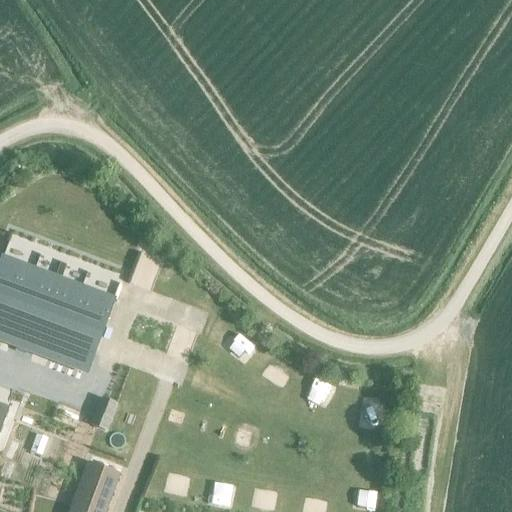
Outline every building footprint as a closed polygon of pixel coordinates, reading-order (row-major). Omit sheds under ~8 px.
[(0,342),(86,374),(114,300),(1,258),(0,261),(0,342)] [(101,400),(91,427),(107,433),(117,405),(101,400)] [(0,431),(8,409),(0,405),(0,431)] [(103,511),(118,475),(87,463),(69,511),(103,511)] [(228,498),(216,497),(216,508),(241,510),(242,489),(229,488),(228,498)]
